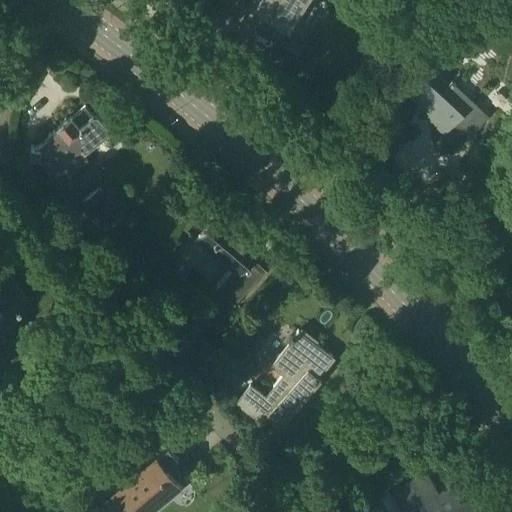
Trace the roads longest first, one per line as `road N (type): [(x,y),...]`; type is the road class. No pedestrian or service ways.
road 1 (secondary): [(511,438),(282,187),(50,0)]
road 2 (residential): [(276,511),(0,180)]
